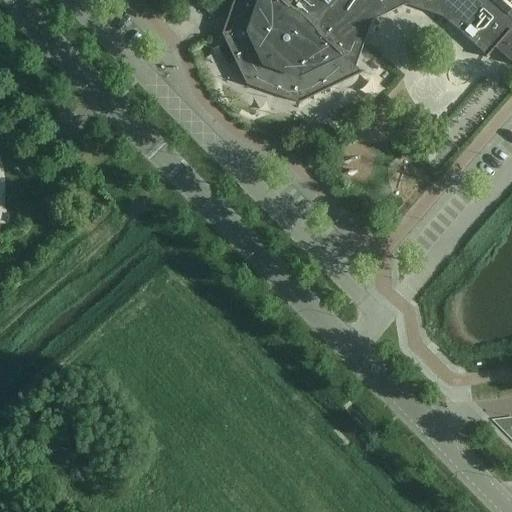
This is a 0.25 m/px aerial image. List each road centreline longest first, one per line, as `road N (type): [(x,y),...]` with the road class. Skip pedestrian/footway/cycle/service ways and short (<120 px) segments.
road 1 (residential): [(418,421),(16,0)]
road 2 (residential): [(506,511),(418,421)]
